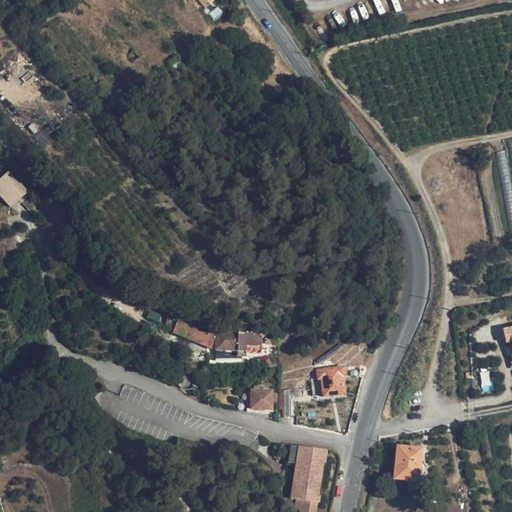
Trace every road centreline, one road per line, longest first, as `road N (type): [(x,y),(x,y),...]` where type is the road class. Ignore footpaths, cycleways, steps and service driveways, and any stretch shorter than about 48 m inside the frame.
road 1 (secondary): [(253,0),(378,174),(412,243),(414,291),(375,394),(347,511)]
road 2 (unknown): [(367,423),(403,428),(413,420),(450,309),(449,255),(420,162)]
road 3 (unknown): [(420,162),(391,142),(337,56),(352,39),(483,16)]
road 4 (unknown): [(194,0),(206,22),(199,35),(105,1),(40,32)]
road 5 (unknown): [(52,238),(153,324)]
